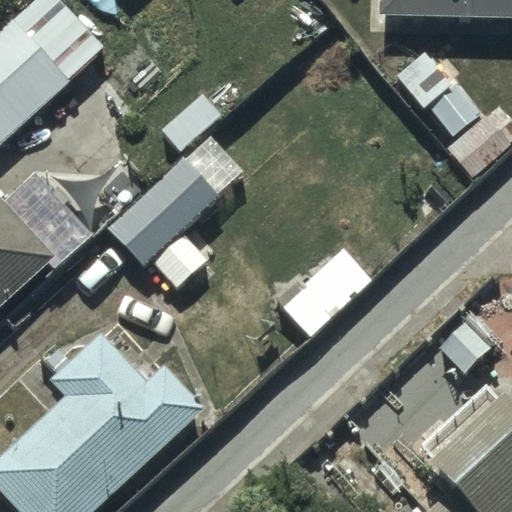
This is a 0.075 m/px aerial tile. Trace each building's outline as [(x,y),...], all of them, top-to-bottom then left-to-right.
[(511,25),(511,0),(374,0),(374,21),(511,25)] [(0,39),(0,145),(66,87),(14,28),(0,39)] [(394,76),(418,112),(458,85),(434,50),(394,76)] [(123,217),(106,232),(140,270),(148,263),(175,293),(206,266),(180,236),(243,181),(209,141),(144,199),(121,173),(101,191),(123,217)] [(0,309),(50,262),(0,208),(0,309)] [(275,302),(306,339),(368,287),(341,254),(307,283),(303,278),(275,302)] [(463,328),(436,352),(462,380),(489,356),(463,328)] [(100,340),(45,389),(61,407),(0,461),(0,496),(14,511),(95,511),(201,418),(161,373),(144,388),(100,340)] [(432,511),(511,511),(511,423),(500,409),(491,417),(474,399),(415,454),(429,469),(424,473),(447,499),(432,511)]
